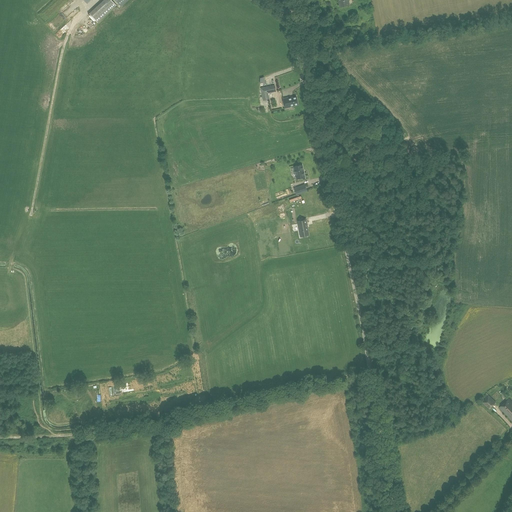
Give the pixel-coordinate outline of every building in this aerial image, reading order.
[(116,5),(111,0),(104,0),(112,8),(116,5)] [(57,18),(50,24),(55,29),(62,23),(57,18)] [(263,100),(269,99),(268,93),(276,91),(274,85),(260,88),(263,100)] [(290,107),(298,105),(296,96),(289,98),(283,99),(285,108),(290,107)] [(302,165),(294,167),(297,179),(304,177),(302,165)] [(304,185),(294,189),(296,194),(306,191),(304,185)] [(325,210),(319,191),(316,192),(315,187),(307,189),(309,195),(314,193),(320,211),(325,210)] [(306,219),(298,221),(301,235),(309,234),(306,219)] [(489,409),(495,403),(489,396),(482,402),(489,409)] [(511,420),(511,401),(509,399),(500,407),(511,420)]
